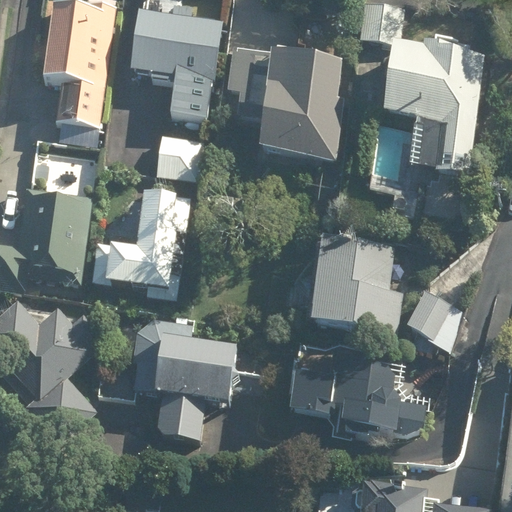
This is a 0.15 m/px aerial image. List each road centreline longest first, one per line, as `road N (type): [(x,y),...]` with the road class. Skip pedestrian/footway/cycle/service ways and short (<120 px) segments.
road 1 (unknown): [(0,321),(5,355),(36,399),(83,427),(156,445),(451,452),(481,438),(501,408)]
road 2 (unknown): [(37,0),(0,254)]
